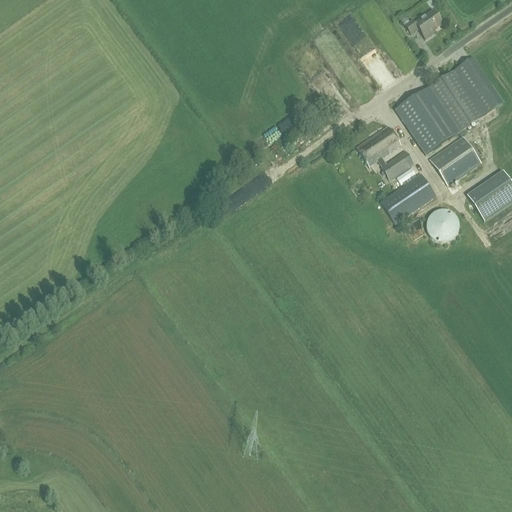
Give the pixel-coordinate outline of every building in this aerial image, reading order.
[(405,28),(411,37),(418,31),(425,41),(432,37),(430,35),(442,26),(433,13),(415,25),(413,22),(405,28)] [(401,18),(407,27),(412,23),(405,15),(401,18)] [(316,49),(300,57),(316,88),(331,81),(316,49)] [(449,141),(458,135),(502,106),(472,61),(428,90),(428,91),(420,96),(449,141)] [(418,97),(394,113),(424,158),(448,141),(418,97)] [(382,160),(400,148),(388,129),(357,150),(370,169),(378,164),(382,170),(381,171),(389,184),(414,167),(405,154),(386,166),(382,160)] [(313,138),(305,140),(308,148),(315,145),(313,138)] [(463,140),(430,163),(448,189),(481,165),(463,140)] [(288,166),(281,169),(282,174),(290,172),(288,166)] [(274,171),(235,195),(243,207),(282,183),(274,171)] [(511,186),(503,174),(467,199),(485,224),(511,204),(511,186)] [(395,226),(436,199),(421,176),(380,204),(395,226)] [(444,211),(439,212),(435,213),(431,216),(428,219),(426,223),(425,228),(425,232),(427,237),(430,241),(434,243),(438,245),(443,246),(447,245),(451,243),(455,240),(457,236),(459,231),(459,227),(458,222),(456,218),(452,215),(448,213),(444,211)]
